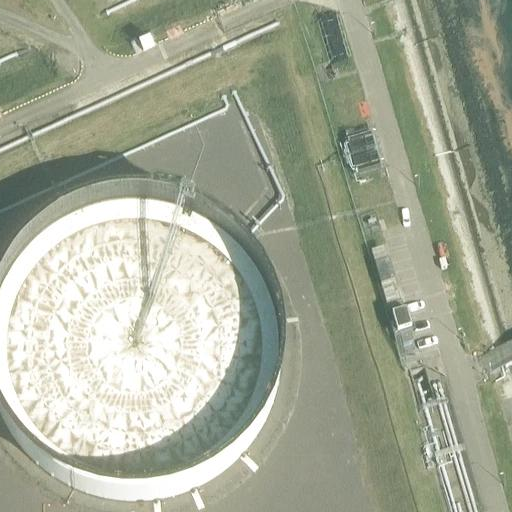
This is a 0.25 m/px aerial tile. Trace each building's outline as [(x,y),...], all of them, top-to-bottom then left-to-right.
[(349,140),(356,175),(383,170),(375,134),(349,140)] [(239,456),(270,417),(288,371),(290,321),(275,273),(245,233),(204,205),(156,191),(106,194),(60,212),(22,245),(0,283),(0,397),(17,431),(52,466),(98,487),(147,493),(196,482),(239,456)] [(372,256),(376,266),(386,262),(383,252),(372,256)] [(444,262),(438,263),(441,272),(447,270),(444,262)] [(403,305),(391,309),(395,319),(394,320),(398,337),(400,337),(404,349),(414,346),(411,334),(412,333),(407,316),(406,316),(403,305)]
